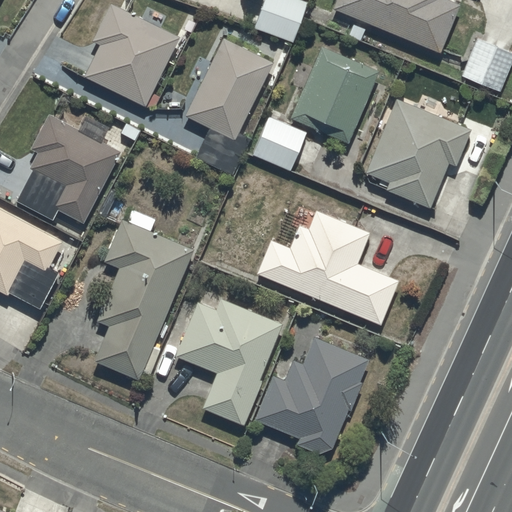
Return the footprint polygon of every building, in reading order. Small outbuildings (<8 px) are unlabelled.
[(150,89),(177,32),(159,23),(163,14),(147,7),(143,13),(115,0),(108,0),(91,36),(98,40),(83,72),(153,105),(158,93),(150,89)] [(306,0),(260,0),(252,23),(294,37),(306,0)] [(332,0),(332,2),(438,47),(458,0),(332,0)] [(273,56),(221,31),(184,110),(207,121),(193,153),(233,172),(251,134),(239,128),(273,56)] [(511,49),(511,48),(475,34),(461,70),(498,85),(511,49)] [(348,139),(377,66),(317,42),(307,67),(298,63),(290,85),(299,89),(289,115),(348,139)] [(419,102),(396,93),(390,104),(385,102),(378,118),(382,120),(363,167),(381,174),(378,182),(439,206),(451,175),(441,171),(446,157),(456,161),(471,124),(444,114),(447,105),(422,95),(419,102)] [(51,213),(55,204),(82,218),(114,160),(112,159),(119,146),(106,140),(116,122),(85,105),(75,122),(48,108),(29,143),(36,147),(28,161),(32,162),(15,194),(51,213)] [(306,127),(267,112),(252,152),(311,175),(323,144),(302,136),(306,127)] [(268,234),(255,267),(380,320),(398,276),(356,258),(370,227),(313,203),(310,211),(300,207),(296,214),(282,208),(271,235),(268,234)] [(27,218),(0,204),(0,285),(6,289),(8,287),(38,302),(56,267),(46,262),(61,235),(38,223),(40,218),(29,213),(27,218)] [(152,342),(190,244),(149,226),(154,214),(129,204),(124,215),(119,213),(102,256),(118,262),(96,316),(107,321),(94,356),(138,373),(139,369),(149,373),(160,345),(152,342)] [(258,375),(280,318),(218,294),(217,296),(207,292),(203,301),(194,297),(173,350),(215,366),(200,403),(243,420),(260,376),(258,375)] [(271,369),(253,413),(298,432),(295,438),(316,448),(332,443),(345,408),(349,410),(363,379),(358,377),(368,355),(313,330),(300,359),(292,356),(284,374),(271,369)]
